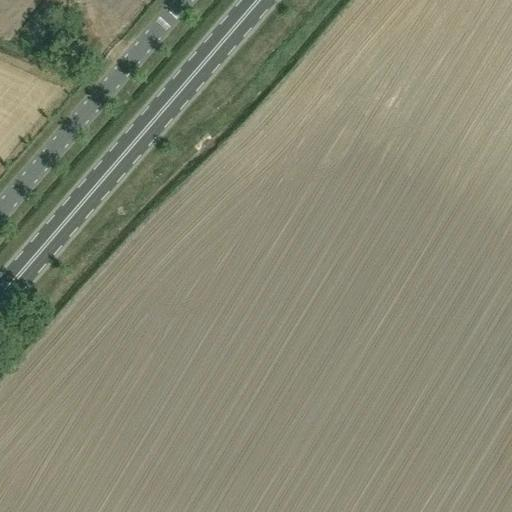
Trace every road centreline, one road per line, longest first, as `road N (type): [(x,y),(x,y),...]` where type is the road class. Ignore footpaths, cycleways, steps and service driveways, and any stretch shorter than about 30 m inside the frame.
road 1 (primary): [(0,297),(258,0)]
road 2 (unclassified): [(0,213),(185,0)]
